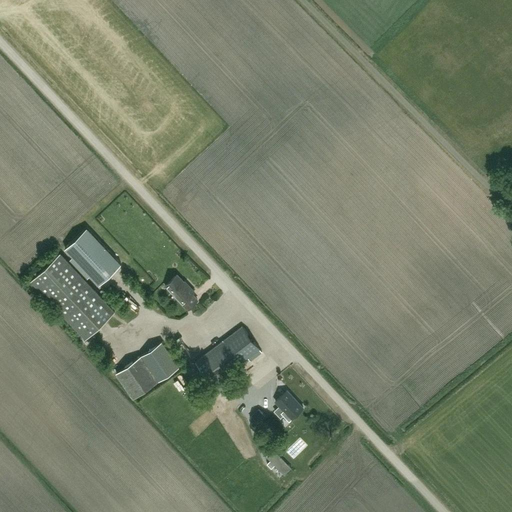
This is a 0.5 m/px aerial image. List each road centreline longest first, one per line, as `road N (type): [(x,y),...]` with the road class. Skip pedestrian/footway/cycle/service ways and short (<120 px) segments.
road 1 (unclassified): [(442,511),(0,44)]
road 2 (unclassified): [(463,166),(300,0)]
